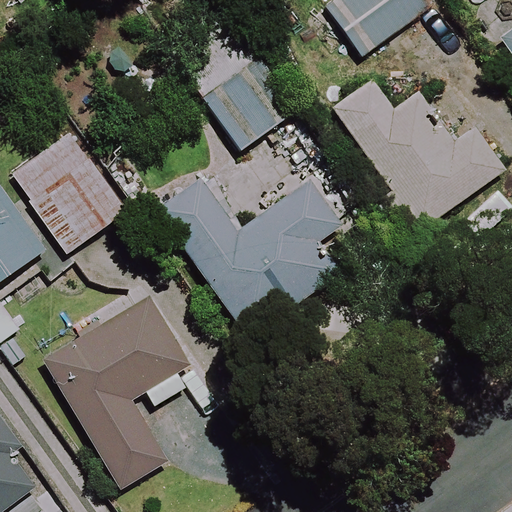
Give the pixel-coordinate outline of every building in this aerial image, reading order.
[(432,7),(426,0),(337,0),(325,9),(358,57),(432,7)] [(511,32),(495,44),(511,69),(511,32)] [(293,114),(241,43),(184,83),(236,155),(293,114)] [(511,115),(482,74),(457,92),(494,143),(511,129),(511,115)] [(389,116),(368,86),(331,112),(416,233),(500,174),(472,134),(451,149),(415,98),(389,116)] [(124,216),(67,137),(9,178),(65,258),(124,216)] [(337,228),(307,186),(239,234),(202,182),(157,214),(246,340),(337,276),(314,244),(337,228)] [(0,283),(45,250),(0,189),(0,283)] [(141,393),(150,411),(182,393),(172,375),(181,370),(145,306),(44,362),(117,492),(167,464),(130,399),(141,393)] [(0,511),(4,511),(29,497),(2,455),(10,450),(0,433),(0,511)]
